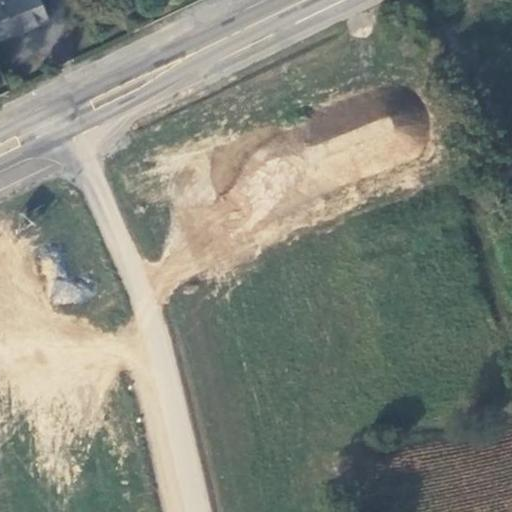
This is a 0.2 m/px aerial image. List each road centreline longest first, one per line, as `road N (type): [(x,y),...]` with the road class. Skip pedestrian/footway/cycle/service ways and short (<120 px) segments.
road 1 (residential): [(64,110),(156,332),(191,511)]
road 2 (secondary): [(64,110),(290,0)]
